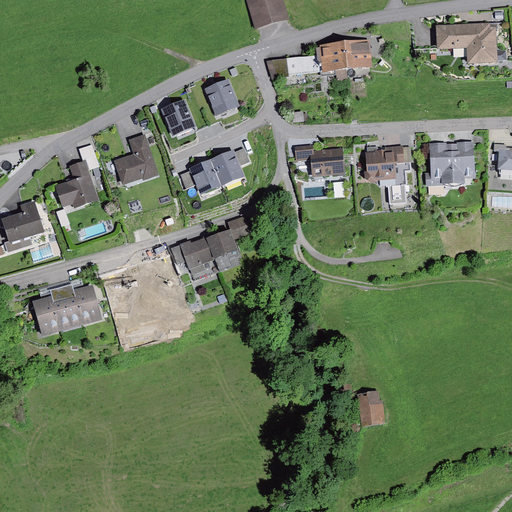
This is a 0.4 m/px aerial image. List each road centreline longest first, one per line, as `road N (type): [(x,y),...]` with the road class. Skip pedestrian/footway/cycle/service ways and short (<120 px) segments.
road 1 (residential): [(285,134),(281,168),(252,208),(0,285)]
road 2 (residential): [(0,200),(63,143),(250,54)]
road 3 (residential): [(250,54),(340,27),(511,1)]
road 4 (track): [(297,224),(299,255),(321,276),(385,288),(447,279),(511,287)]
road 5 (residential): [(285,134),(511,122)]
road 6 (track): [(511,434),(441,452),(406,433),(391,404)]
